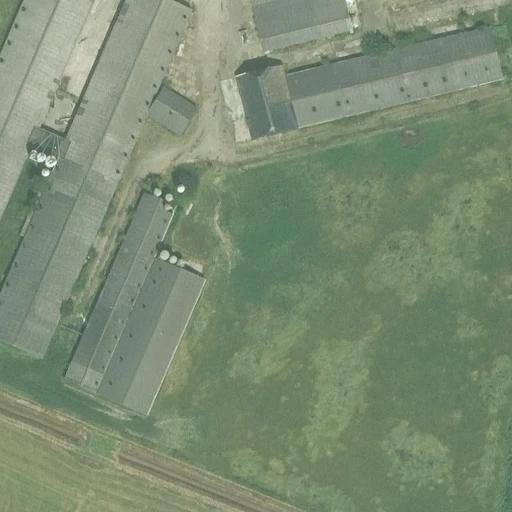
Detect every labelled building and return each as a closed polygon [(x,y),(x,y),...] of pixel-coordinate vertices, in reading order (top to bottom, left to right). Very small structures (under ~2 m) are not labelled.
[(19,0),(0,63),(0,179),(17,184),(37,120),(73,132),(100,47),(79,41),(75,53),(61,49),(59,57),(33,49),(48,0),(19,0)] [(154,0),(132,80),(135,81),(129,101),(143,105),(148,88),(151,89),(161,54),(163,55),(178,0),(154,0)] [(351,0),(256,0),(265,43),(356,25),(351,0)] [(289,68),(301,121),(505,76),(494,23),(289,68)] [(296,130),(279,67),(236,78),(253,141),(296,130)] [(183,135),(202,110),(168,83),(148,107),(183,135)] [(54,162),(0,313),(0,333),(51,351),(90,241),(107,194),(76,184),(81,171),(54,162)] [(142,189),(73,374),(102,384),(110,363),(117,366),(109,386),(139,397),(156,397),(182,325),(182,339),(208,268),(188,261),(162,261),(183,268),(154,268),(156,262),(156,256),(176,202),(142,189)]
